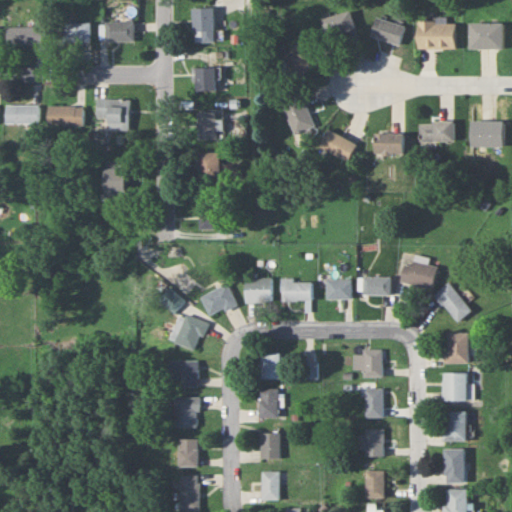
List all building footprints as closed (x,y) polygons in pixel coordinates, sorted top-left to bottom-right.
[(194,42),(219,42),(219,8),(194,8),(194,42)] [(356,30),(351,11),(324,18),(329,37),(356,30)] [(405,24),(375,18),(371,37),(401,44),(405,24)] [(455,20),(418,20),(418,48),(455,48),(455,20)] [(134,42),(134,22),(104,22),(104,42),(134,42)] [(90,42),(90,23),(62,23),(62,42),(90,42)] [(504,23),(469,23),(469,49),(504,49),(504,23)] [(42,44),(42,26),(10,26),(10,44),(42,44)] [(285,72),(304,79),(315,48),(296,42),(285,72)] [(195,67),(195,89),(216,89),(216,67),(195,67)] [(314,124),(300,91),(279,100),(293,133),(314,124)] [(98,115),(107,115),(107,129),(130,129),(130,98),(98,98),(98,115)] [(6,122),(40,122),(40,104),(6,104),(6,122)] [(84,123),(84,104),(49,104),(49,123),(84,123)] [(218,138),(218,110),(199,110),(199,138),(218,138)] [(419,140),(455,140),(455,119),(419,119),(419,140)] [(471,145),(504,145),(504,119),(471,119),(471,145)] [(318,144),(347,160),(357,143),(328,127),(318,144)] [(403,131),(375,131),(375,153),(403,153),(403,131)] [(199,150),(199,187),(219,187),(219,150),(199,150)] [(127,195),(127,166),(105,166),(105,195),(127,195)] [(221,197),(200,197),(200,227),(221,227),(221,197)] [(406,263),(400,276),(430,289),(439,267),(427,262),(428,258),(416,253),(411,265),(406,263)] [(392,293),(392,275),(362,275),(362,293),(392,293)] [(271,277),(244,277),(244,301),(271,301),(271,277)] [(352,298),(352,278),(326,278),(326,298),(352,298)] [(312,280),(282,279),(282,299),(312,300),(312,280)] [(472,309),(449,281),(435,293),(458,321),(472,309)] [(199,296),(209,316),(236,303),(225,283),(199,296)] [(168,338),(194,350),(206,323),(180,312),(168,338)] [(446,362),(469,362),(469,331),(446,331),(446,362)] [(363,377),(383,377),(383,348),(358,348),(358,366),(363,366),(363,377)] [(259,378),(281,378),(280,352),(259,352),(259,378)] [(197,360),(169,360),(169,379),(181,379),(181,386),(197,386),(197,360)] [(305,379),(318,379),(318,362),(305,362),(305,379)] [(468,371),(444,371),(444,398),(468,398),(468,371)] [(259,387),(259,417),(278,417),(278,387),(259,387)] [(383,387),(366,387),(366,417),(383,417),(383,387)] [(198,396),(175,396),(175,426),(198,426),(198,396)] [(467,410),(444,410),(444,440),(467,440),(467,410)] [(358,448),(365,448),(365,456),(383,456),(383,427),(365,427),(365,434),(358,434),(358,448)] [(279,432),(260,432),(260,457),(279,457),(279,432)] [(178,465),(197,465),(197,437),(178,437),(178,465)] [(466,447),(445,447),(445,482),(466,482),(466,447)] [(384,469),(365,469),(365,497),(384,497),(384,469)] [(262,499),(279,499),(279,470),(262,470),(262,499)] [(200,509),(200,474),(180,474),(180,509),(200,509)] [(467,511),(468,488),(444,488),(444,511),(467,511)]
